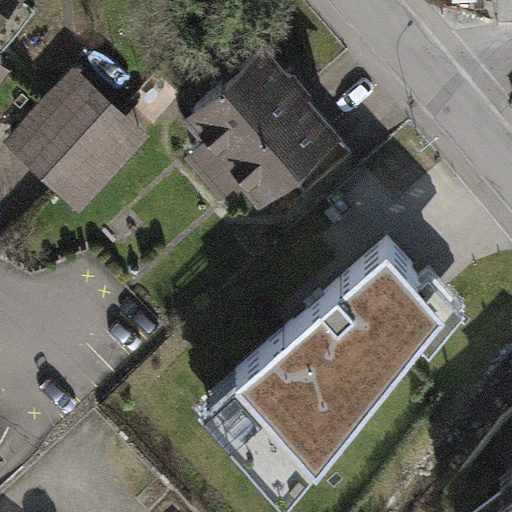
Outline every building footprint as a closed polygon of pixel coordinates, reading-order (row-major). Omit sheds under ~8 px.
[(0,0),(0,32),(24,0),(0,0)] [(244,177),(262,199),(294,172),(310,190),(357,150),(341,132),(350,124),(304,71),(273,35),(187,109),(206,132),(190,145),(229,190),(244,177)] [(0,75),(16,54),(0,39),(0,75)] [(76,59),(4,135),(79,207),(152,132),(76,59)] [(392,237),(204,398),(284,492),(424,326),(434,335),(471,293),(435,252),(421,267),(392,237)] [(0,414),(0,450),(18,434),(0,414)] [(511,511),(511,477),(468,511),(511,511)]
